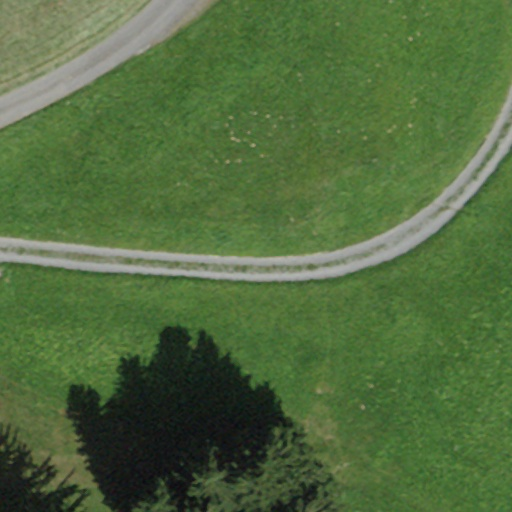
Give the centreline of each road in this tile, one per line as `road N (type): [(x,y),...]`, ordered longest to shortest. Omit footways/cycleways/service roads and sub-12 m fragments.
road 1 (track): [(511,106),(498,153),(419,233),(273,282),(0,257)]
road 2 (unclassified): [(0,102),(189,0)]
